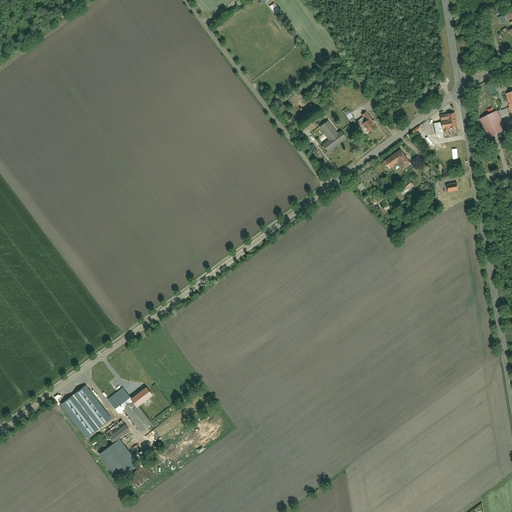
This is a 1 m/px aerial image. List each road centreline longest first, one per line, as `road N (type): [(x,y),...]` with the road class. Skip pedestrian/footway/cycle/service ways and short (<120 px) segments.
road 1 (residential): [(328,189),(0,432)]
road 2 (tertiary): [(460,91),(511,396)]
road 3 (residential): [(185,0),(328,189)]
road 4 (residential): [(460,91),(328,189)]
